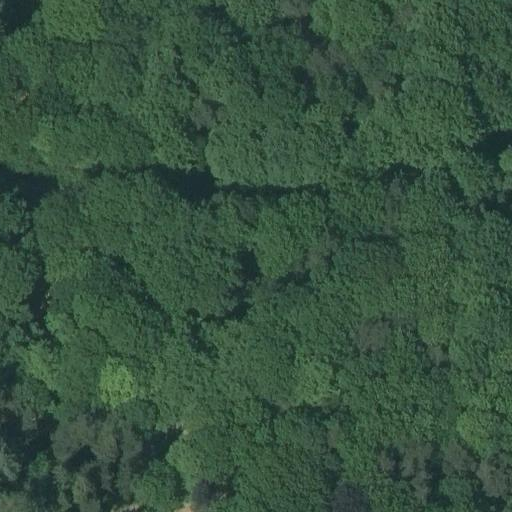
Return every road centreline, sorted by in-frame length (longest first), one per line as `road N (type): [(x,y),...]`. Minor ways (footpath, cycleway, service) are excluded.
road 1 (track): [(0,177),(29,187),(286,211),(511,164)]
road 2 (track): [(195,441),(158,392),(0,259)]
road 3 (track): [(332,511),(195,441)]
